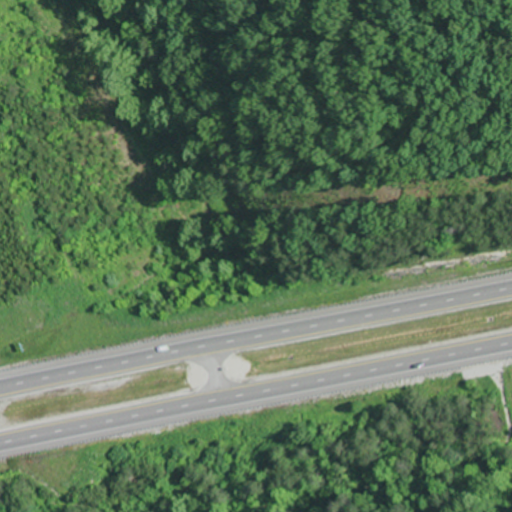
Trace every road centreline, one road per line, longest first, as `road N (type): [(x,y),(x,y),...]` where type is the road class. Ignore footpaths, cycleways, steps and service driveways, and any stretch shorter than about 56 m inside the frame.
road 1 (motorway): [(0,447),(511,346)]
road 2 (motorway): [(511,286),(0,385)]
